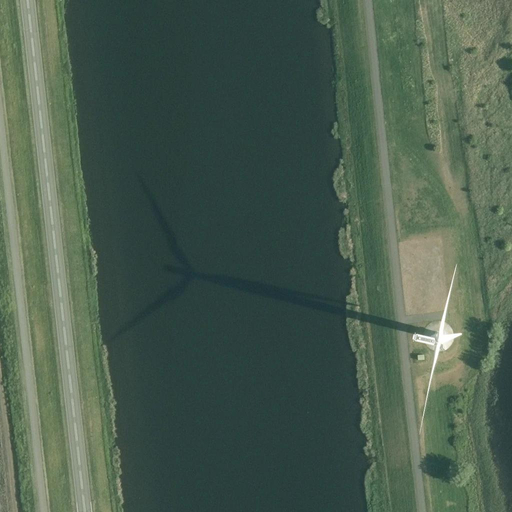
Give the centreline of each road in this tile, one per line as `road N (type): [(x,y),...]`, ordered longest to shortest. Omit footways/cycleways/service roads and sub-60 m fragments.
road 1 (trunk): [(84,511),(27,0)]
road 2 (unclassified): [(422,511),(369,0)]
road 3 (unclassified): [(43,511),(0,127)]
